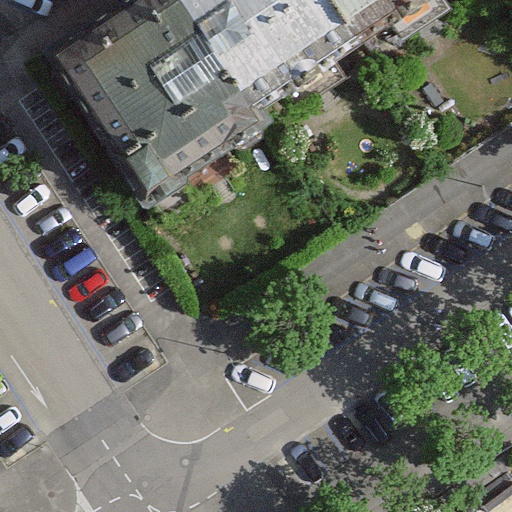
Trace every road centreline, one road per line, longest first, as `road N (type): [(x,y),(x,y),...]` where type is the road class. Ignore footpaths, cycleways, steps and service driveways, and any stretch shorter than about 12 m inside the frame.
road 1 (residential): [(511,256),(148,499)]
road 2 (residential): [(0,274),(148,499)]
